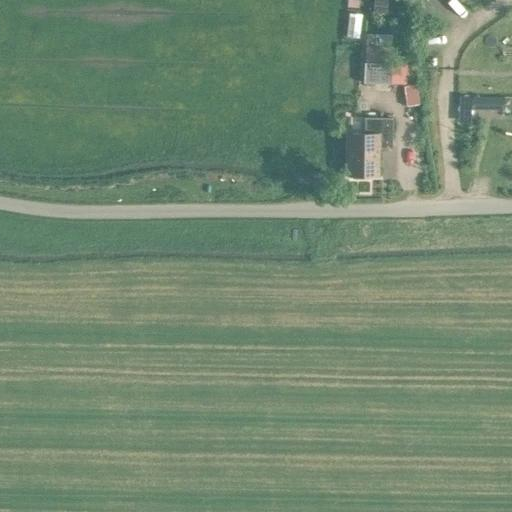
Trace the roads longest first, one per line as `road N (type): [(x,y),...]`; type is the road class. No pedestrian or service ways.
road 1 (unclassified): [(511,209),(99,214),(0,204)]
road 2 (unknown): [(495,0),(457,37),(442,67),(451,210)]
